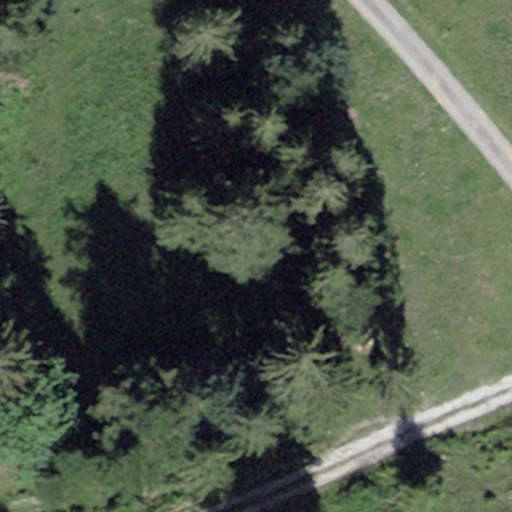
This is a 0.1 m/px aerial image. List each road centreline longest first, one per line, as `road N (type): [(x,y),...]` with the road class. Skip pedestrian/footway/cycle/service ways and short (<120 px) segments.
road 1 (track): [(511,387),(222,511)]
road 2 (track): [(367,0),(511,168)]
